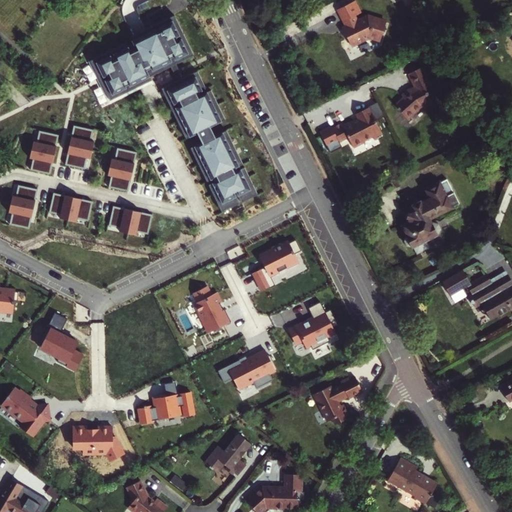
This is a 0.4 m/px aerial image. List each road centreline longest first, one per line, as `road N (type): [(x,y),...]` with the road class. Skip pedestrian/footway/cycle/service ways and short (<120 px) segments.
road 1 (residential): [(214,243),(100,302),(0,249)]
road 2 (residential): [(224,0),(317,190)]
road 3 (residential): [(0,180),(17,175),(200,214)]
road 4 (residential): [(317,190),(409,370)]
road 5 (residential): [(409,370),(491,511)]
road 6 (residential): [(409,370),(328,511)]
road 7 (unknown): [(287,128),(383,80),(418,82)]
